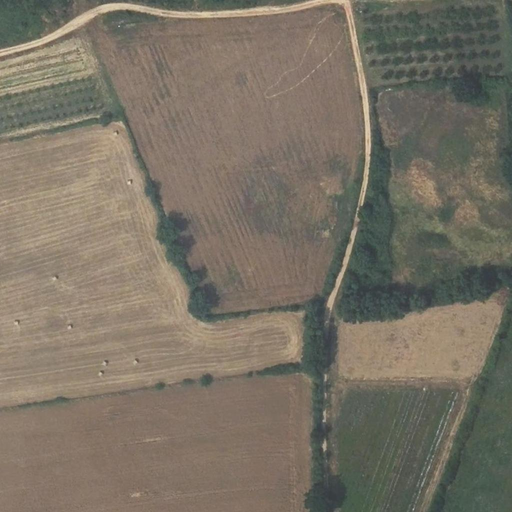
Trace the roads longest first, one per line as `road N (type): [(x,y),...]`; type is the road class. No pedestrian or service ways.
road 1 (track): [(336,0),(346,1),(351,15),(369,141),(318,363),(323,511)]
road 2 (track): [(0,52),(105,8),(205,15),(327,0)]
